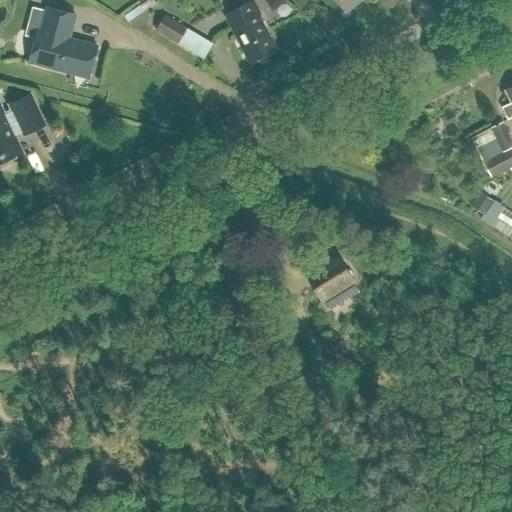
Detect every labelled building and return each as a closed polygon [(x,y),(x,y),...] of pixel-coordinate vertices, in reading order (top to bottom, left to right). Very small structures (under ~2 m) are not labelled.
[(253,0),(225,14),(243,49),(241,56),(247,57),(249,62),(254,59),(261,61),(262,55),(275,48),(258,16),(260,15),(253,0)] [(334,0),(345,13),(361,0),(334,0)] [(87,78),(96,46),(68,38),(74,15),(45,8),(39,31),(36,30),(28,63),(87,78)] [(180,44),(189,29),(165,15),(155,30),(180,44)] [(186,47),(212,63),(221,49),(194,33),(186,47)] [(511,87),(505,91),(511,103),(502,107),(508,120),(511,119),(511,120),(511,87)] [(23,135),(45,125),(33,99),(29,101),(26,96),(9,104),(12,111),(4,115),(0,106),(0,163),(22,154),(13,135),(21,131),(23,135)] [(511,165),(511,139),(503,121),(491,127),(497,139),(477,148),(491,176),(511,165)] [(323,302),(324,301),(329,309),(358,292),(352,283),(354,282),(339,257),(307,276),(323,302)]
